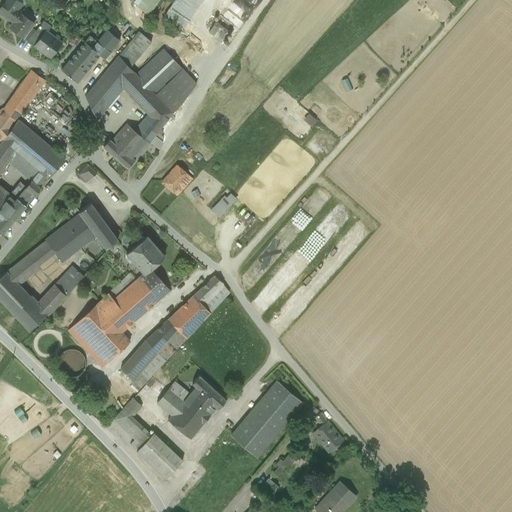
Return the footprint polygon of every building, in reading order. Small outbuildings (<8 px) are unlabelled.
[(6,0),(0,8),(0,10),(15,22),(22,13),(19,10),(23,4),(19,0),(6,0)] [(136,0),(134,4),(149,13),(158,0),(136,0)] [(174,0),(164,15),(184,28),(203,0),(174,0)] [(235,0),(230,11),(233,13),(228,23),(241,30),(256,0),(235,0)] [(31,27),(34,22),(22,13),(15,22),(10,28),(22,38),(22,37),(31,27)] [(211,32),(225,40),(231,28),(218,20),(211,32)] [(35,31),(31,27),(22,37),(27,41),(35,31)] [(42,35),(35,31),(27,41),(34,46),(42,35)] [(45,31),(42,35),(34,46),(50,58),(61,43),(45,31)] [(84,59),(91,65),(99,55),(103,58),(119,39),(108,31),(99,42),(91,35),(78,51),(85,57),(84,59)] [(138,32),(118,55),(130,67),(151,42),(138,32)] [(136,74),(172,113),(181,104),(196,83),(164,49),(136,74)] [(62,70),(77,82),(91,65),(84,59),(85,57),(78,51),(62,70)] [(86,96),(100,125),(108,115),(103,111),(123,88),(135,73),(130,67),(118,55),(86,96)] [(16,91),(30,102),(46,80),(31,70),(16,91)] [(136,74),(135,73),(123,88),(149,115),(161,128),(172,113),(136,74)] [(0,115),(10,127),(11,128),(30,102),(16,91),(0,113),(0,115)] [(306,119),(314,125),(319,120),(311,113),(306,119)] [(0,140),(1,142),(11,128),(10,127),(0,115),(0,140)] [(161,128),(149,115),(136,129),(146,140),(142,144),(145,148),(149,143),(154,137),(161,128)] [(40,170),(49,178),(65,159),(18,119),(3,140),(15,149),(40,170)] [(130,123),(117,136),(135,153),(142,144),(146,140),(136,129),(130,123)] [(109,139),(103,146),(127,168),(135,160),(132,157),(135,153),(117,136),(111,141),(109,139)] [(163,144),(154,137),(149,143),(159,152),(163,144)] [(0,144),(0,169),(15,149),(3,140),(0,144)] [(145,148),(142,144),(135,153),(132,157),(135,160),(145,148)] [(177,165),(162,182),(177,195),(192,178),(177,165)] [(96,174),(88,166),(79,174),(87,183),(96,174)] [(26,186),(35,194),(49,178),(40,170),(26,186)] [(14,200),(26,186),(20,181),(8,195),(13,200),(14,200)] [(14,200),(24,208),(35,194),(26,186),(14,200)] [(0,217),(13,200),(8,195),(0,188),(0,217)] [(214,212),(219,217),(231,204),(226,199),(214,212)] [(0,217),(0,233),(2,235),(24,208),(14,200),(13,200),(0,217)] [(110,229),(91,203),(79,212),(80,214),(96,236),(99,239),(110,229)] [(96,236),(80,214),(7,272),(19,284),(39,269),(36,265),(53,252),(62,262),(96,236)] [(117,239),(110,229),(99,239),(106,249),(117,239)] [(164,256),(147,236),(127,253),(126,255),(126,258),(129,262),(133,262),(134,262),(144,273),(150,268),(164,256)] [(19,284),(7,272),(0,276),(0,299),(29,331),(47,314),(48,315),(84,277),(72,266),(37,304),(19,284)] [(170,290),(150,268),(144,273),(140,276),(160,298),(170,290)] [(122,332),(160,298),(140,276),(135,280),(129,273),(68,330),(102,367),(129,341),(122,332)] [(222,282),(213,275),(145,339),(121,368),(131,380),(128,384),(137,391),(229,293),(222,282)] [(226,400),(199,375),(193,383),(195,386),(192,391),(212,411),(216,407),(218,408),(226,400)] [(172,415),(190,393),(174,380),(156,402),(172,415)] [(231,435),(256,457),(302,402),(277,381),(231,435)] [(191,438),(212,411),(192,391),(190,393),(172,415),(168,419),(191,438)] [(137,450),(152,435),(132,416),(142,405),(133,398),(114,419),(135,439),(130,444),(137,450)] [(304,415),(309,420),(317,410),(313,406),(304,415)] [(322,426),(327,422),(320,413),(316,417),(322,426)] [(342,440),(327,422),(322,426),(313,433),(328,451),(342,440)] [(292,439),(298,444),(306,435),(300,429),(292,439)] [(183,460),(154,433),(152,435),(137,450),(136,451),(166,478),(183,460)] [(274,471),(286,481),(304,460),(292,449),(274,471)] [(260,487),(270,495),(278,486),(268,478),(260,487)] [(349,503),(335,490),(322,502),(321,501),(314,508),(318,511),(336,511),(342,507),(344,509),(349,503)]
